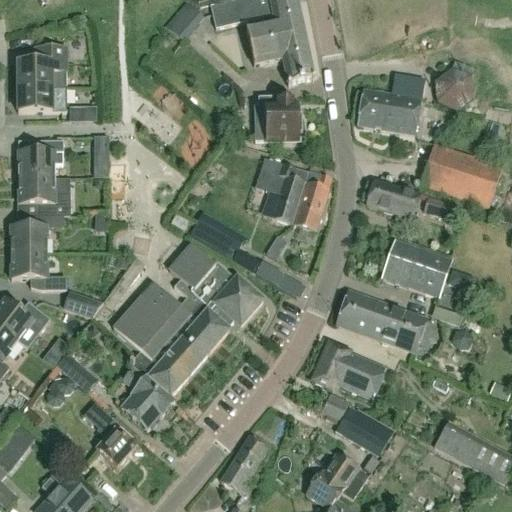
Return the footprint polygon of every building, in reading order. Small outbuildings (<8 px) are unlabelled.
[(198,12),(217,7),(215,0),(207,0),(195,3),(198,12)] [(294,0),(257,0),(252,1),(209,11),(214,34),(271,21),(272,29),(244,35),(252,71),(280,65),(286,92),(313,86),(294,0)] [(194,15),(188,10),(184,7),(163,31),(168,35),(181,47),(202,22),(194,15)] [(65,93),(65,77),(64,53),(34,53),(34,67),(16,67),(16,93),(65,93)] [(401,69),(399,81),(426,87),(429,74),(401,69)] [(473,103),(471,81),(450,73),(433,86),(435,108),(456,116),(473,103)] [(65,93),(16,93),(17,117),(65,117),(65,93)] [(355,130),(413,140),(419,105),(362,95),(355,130)] [(292,106),(276,107),(276,102),(256,102),(256,110),(252,110),(254,147),(297,147),(296,139),(301,139),(300,120),(296,120),(296,113),(292,113),(292,106)] [(17,183),(54,183),(54,158),(62,158),(62,146),(37,146),(37,158),(17,158),(17,183)] [(500,172),(432,150),(418,191),(487,213),(500,172)] [(290,230),(307,178),(263,165),(254,194),(277,201),(270,224),(290,230)] [(307,176),(307,178),(290,230),(314,238),(330,185),(319,182),(320,180),(307,176)] [(54,197),(54,183),(17,183),(17,210),(37,210),(37,221),(62,221),(69,221),(68,197),(54,197)] [(372,186),(365,211),(395,220),(393,226),(401,229),(403,222),(410,224),(417,200),(372,186)] [(426,201),(421,217),(454,227),(459,211),(426,201)] [(176,219),(190,226),(196,216),(182,208),(176,219)] [(140,214),(120,214),(120,236),(139,236),(140,214)] [(62,221),(37,221),(37,232),(9,232),(9,258),(46,258),(46,233),(62,233),(62,221)] [(175,221),(170,229),(182,236),(187,228),(175,221)] [(379,284),(437,305),(451,265),(393,244),(379,284)] [(140,303),(112,335),(138,358),(128,370),(135,377),(137,378),(145,368),(152,375),(145,384),(168,404),(234,330),(239,334),(263,307),(235,283),(234,285),(215,268),(212,271),(188,250),(166,275),(178,286),(173,293),(185,304),(177,312),(154,291),(142,304),(140,303)] [(238,254),(231,266),(243,274),(253,279),(258,269),(260,267),(238,254)] [(46,283),(46,258),(9,258),(9,284),(29,284),(29,293),(38,295),(64,295),(64,283),(46,283)] [(144,270),(135,263),(102,309),(111,315),(144,270)] [(258,269),(253,279),(276,292),(298,304),(305,291),(282,279),(260,267),(258,269)] [(102,309),(69,297),(63,313),(91,323),(102,309)] [(425,324),(347,297),(335,330),(380,346),(413,358),(425,324)] [(48,325),(46,323),(26,308),(19,317),(4,305),(0,309),(0,335),(16,348),(26,355),(48,325)] [(16,348),(0,335),(0,381),(0,382),(8,373),(1,368),(16,348)] [(348,357),(328,348),(327,348),(311,386),(332,395),(334,389),(370,405),(383,374),(347,359),(348,357)] [(70,360),(96,383),(105,372),(79,349),(70,360)] [(86,398),(97,385),(66,358),(56,372),(86,398)] [(136,394),(119,413),(145,437),(159,422),(160,423),(172,409),(167,405),(168,404),(145,384),(152,375),(145,368),(137,378),(135,377),(127,386),(136,394)] [(111,371),(99,379),(108,392),(120,384),(111,371)] [(396,375),(385,404),(414,414),(424,385),(396,375)] [(339,426),(348,407),(329,398),(321,418),(339,426)] [(418,426),(438,434),(446,413),(426,405),(418,426)] [(340,441),(377,463),(393,436),(356,414),(340,441)] [(0,425),(0,427),(9,433),(18,422),(8,415),(0,425)] [(134,452),(115,434),(118,430),(108,421),(95,435),(104,444),(94,455),(115,474),(134,452)] [(511,446),(475,425),(471,432),(511,455),(511,446)] [(511,476),(511,463),(447,428),(432,454),(503,493),(511,476)] [(267,454),(248,442),(219,487),(242,502),(248,493),(243,490),(267,454)] [(367,482),(357,475),(336,461),(323,479),(320,477),(305,499),(323,511),(329,511),(335,505),(339,498),(351,506),(367,482)] [(0,510),(1,511),(8,511),(17,503),(0,486),(0,483),(6,478),(0,472),(0,510)] [(44,480),(48,483),(40,492),(49,500),(38,511),(83,511),(90,505),(64,483),(51,472),(44,480)]
